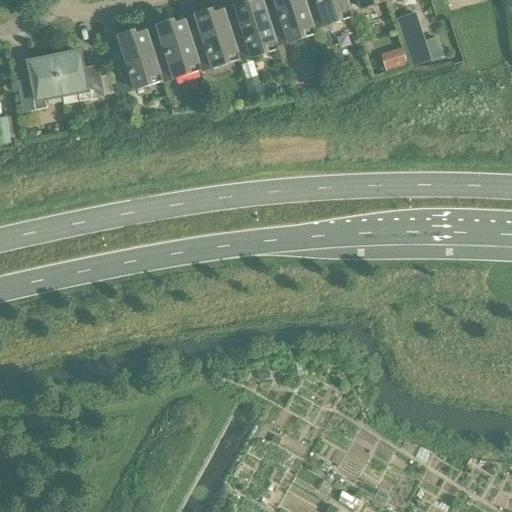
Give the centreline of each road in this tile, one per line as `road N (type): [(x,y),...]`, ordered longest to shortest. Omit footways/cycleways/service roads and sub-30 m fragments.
road 1 (secondary): [(0,294),(226,250),(418,238),(511,243)]
road 2 (secondary): [(511,194),(282,193),(0,242)]
